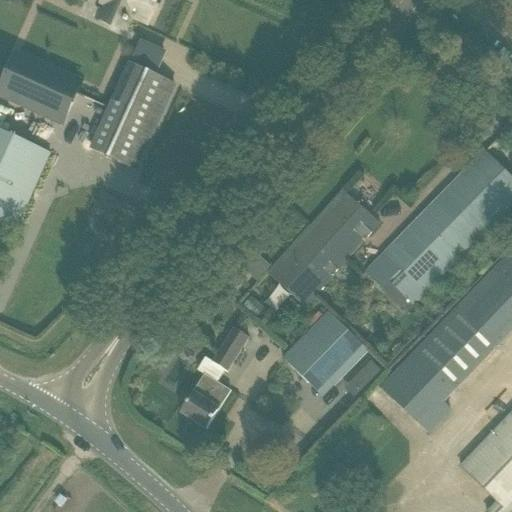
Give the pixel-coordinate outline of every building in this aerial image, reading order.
[(103,0),(102,2),(109,4),(102,19),(122,28),(122,27),(125,28),(127,24),(124,23),(126,19),(129,20),(131,15),(149,23),(156,7),(157,8),(159,3),(158,3),(159,0),(103,0)] [(0,97),(63,125),(80,87),(15,58),(0,89),(0,97)] [(174,85),(130,65),(91,150),(136,170),(174,85)] [(239,88),(227,106),(245,118),(257,101),(239,88)] [(26,207),(49,154),(0,131),(0,217),(17,226),(26,207)] [(424,294),(511,204),(511,180),(484,153),(383,255),(366,274),(383,290),(389,284),(413,306),(424,294)] [(268,275),(304,308),(380,224),(343,191),(268,275)] [(397,195),(380,212),(394,225),(411,208),(397,195)] [(486,258),(475,269),(485,279),(497,267),(486,258)] [(498,345),(459,307),(413,355),(453,393),(498,345)] [(368,351),(328,312),(282,359),(308,384),(319,372),(334,386),(368,351)] [(229,374),(251,337),(235,327),(234,329),(212,363),(226,372),(229,374)] [(357,397),(383,369),(372,359),(347,387),(357,397)] [(217,413),(230,391),(204,376),(180,414),(206,430),(217,413)] [(442,442),(472,409),(462,400),(432,433),(442,442)] [(511,413),(461,467),(497,502),(487,511),(509,511),(511,509),(511,413)]
